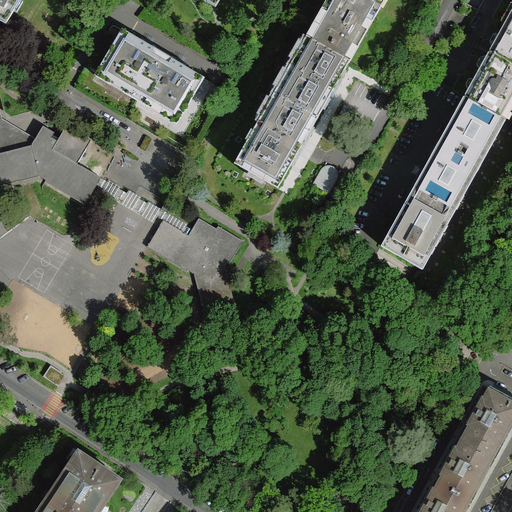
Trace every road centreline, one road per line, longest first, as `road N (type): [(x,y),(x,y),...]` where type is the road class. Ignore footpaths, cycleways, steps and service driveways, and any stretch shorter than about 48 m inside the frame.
road 1 (residential): [(0,374),(206,511)]
road 2 (residential): [(0,58),(135,139)]
